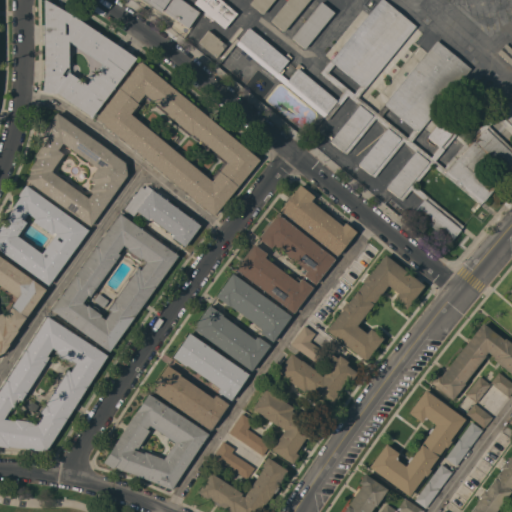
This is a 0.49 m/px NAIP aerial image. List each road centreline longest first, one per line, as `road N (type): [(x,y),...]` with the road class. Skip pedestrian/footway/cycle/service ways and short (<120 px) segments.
road 1 (residential): [(456,289),(94,0)]
road 2 (residential): [(290,152),(158,328),(76,451),(70,477)]
road 3 (residential): [(291,511),(511,221)]
road 4 (residential): [(22,0),(20,96),(0,177)]
road 5 (residential): [(165,511),(70,477),(0,469)]
